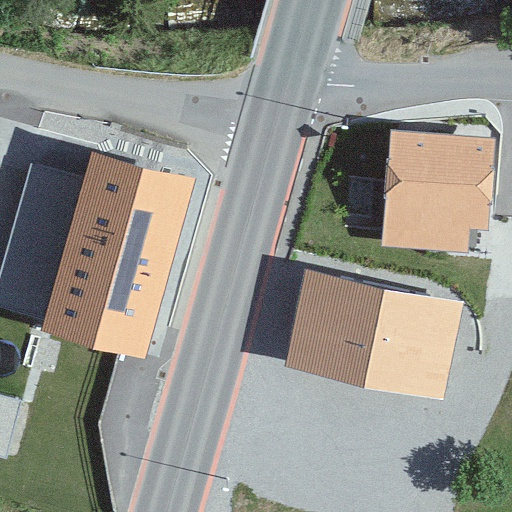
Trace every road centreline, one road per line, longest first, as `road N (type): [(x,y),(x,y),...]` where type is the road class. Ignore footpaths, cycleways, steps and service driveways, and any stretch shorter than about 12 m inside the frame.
road 1 (secondary): [(282,103),(166,511)]
road 2 (residential): [(0,74),(237,121),(282,103)]
road 3 (residential): [(282,103),(325,84),(511,92)]
